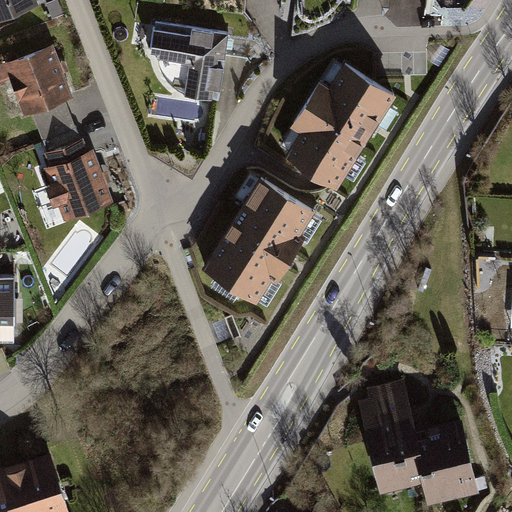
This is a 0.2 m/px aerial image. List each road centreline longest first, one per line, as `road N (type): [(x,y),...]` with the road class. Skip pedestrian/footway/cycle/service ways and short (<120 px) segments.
road 1 (secondary): [(511,25),(464,93),(262,442)]
road 2 (residential): [(159,213),(197,191),(257,93),(287,60),(350,31),(427,31)]
road 3 (unclassified): [(262,442),(235,417),(159,213)]
road 4 (residential): [(0,399),(37,369),(159,213)]
road 5 (residential): [(159,213),(75,0)]
